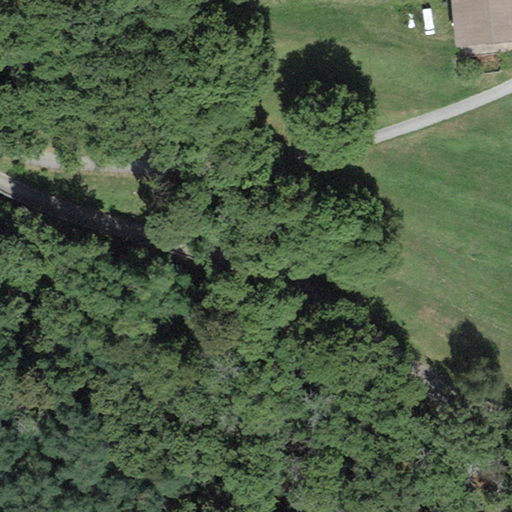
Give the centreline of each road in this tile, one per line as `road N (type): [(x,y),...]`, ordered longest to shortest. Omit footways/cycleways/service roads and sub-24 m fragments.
road 1 (unclassified): [(0,182),(63,210),(283,278),(342,310),(433,383),(511,417)]
road 2 (track): [(0,146),(96,165),(252,174),(307,168),(511,89)]
